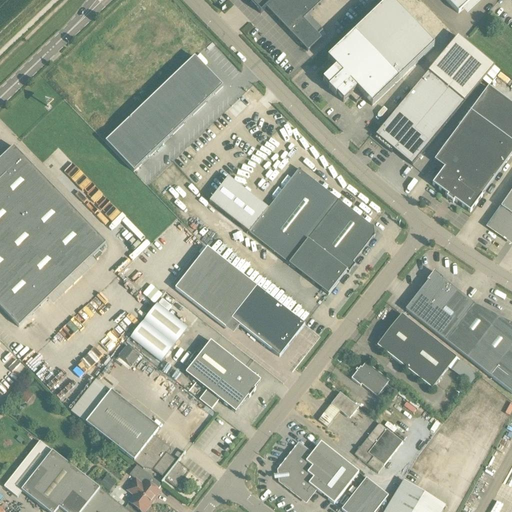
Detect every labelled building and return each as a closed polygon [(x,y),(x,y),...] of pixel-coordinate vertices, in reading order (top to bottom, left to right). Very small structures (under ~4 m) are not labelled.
[(247,0),(250,3),(252,0),(259,6),(256,9),(261,14),(267,9),(308,52),(322,39),(304,20),(326,0),(247,0)] [(445,0),(459,14),(473,0),(445,0)] [(372,107),(434,48),(390,1),(328,60),(330,62),(323,68),(330,75),(323,81),(330,89),(331,88),(337,95),(336,95),(344,103),(350,97),(357,103),(363,97),(372,107)] [(195,58),(105,144),(134,173),(223,88),(195,58)] [(484,94),(498,75),(489,69),(476,89),(484,94)] [(413,166),(465,103),(428,73),(376,136),(376,135),(376,136),(377,137),(376,139),(375,138),(375,139),(392,153),(392,152),(394,150),(413,166)] [(482,196),(511,155),(511,105),(489,88),(435,162),(444,169),(432,185),(448,197),(447,199),(453,204),(455,202),(470,213),(483,196),(482,196)] [(0,308),(19,328),(106,244),(13,148),(0,160),(0,308)] [(229,178),(210,203),(250,234),(289,265),(328,296),(347,272),(349,274),(356,265),(353,264),(373,238),(374,238),(375,236),(374,229),(374,228),(372,227),(343,204),(341,202),(339,201),(301,172),(301,171),(299,170),(298,172),(268,210),(229,178)] [(511,192),(501,208),(502,209),(490,227),(508,240),(511,239),(511,192)] [(232,321),(280,358),(305,326),(207,249),(175,290),(226,329),(232,321)] [(406,311),(445,342),(511,394),(511,325),(474,305),(438,277),(432,277),(406,311)] [(175,346),(188,329),(157,305),(144,322),(175,346)] [(457,359),(403,316),(402,315),(377,347),(432,390),(457,359)] [(452,354),(454,350),(430,331),(427,335),(452,354)] [(261,382),(247,371),(211,342),(186,374),(207,391),(200,400),(212,410),(219,400),(236,414),(248,398),(249,399),(256,390),(255,389),(261,382)] [(131,370),(141,357),(127,346),(117,359),(131,370)] [(377,398),(390,382),(366,363),(362,369),(361,368),(352,379),(361,387),(362,386),(377,398)] [(96,381),(71,413),(143,470),(144,469),(153,471),(176,489),(190,472),(167,454),(170,450),(171,451),(171,450),(154,437),(159,430),(111,392),(111,393),(96,381)] [(350,420),(359,408),(340,394),(331,405),(350,420)] [(355,456),(368,466),(378,474),(403,443),(387,430),(375,446),(367,440),(355,456)] [(17,497),(22,492),(47,511),(56,511),(59,509),(62,511),(128,511),(53,452),(40,442),(5,487),(17,497)] [(359,473),(353,468),(321,443),(312,456),(299,446),(279,472),(279,475),(275,475),(275,480),(280,479),(280,483),(306,503),(316,490),(334,505),(359,473)] [(129,503),(140,511),(145,511),(161,493),(158,491),(162,486),(137,467),(130,475),(136,480),(128,491),(134,496),(129,503)] [(116,484),(107,477),(100,486),(110,493),(116,484)] [(376,511),(389,497),(367,479),(342,511),(343,511),(376,511)] [(442,511),(446,507),(404,482),(385,511),(442,511)]
